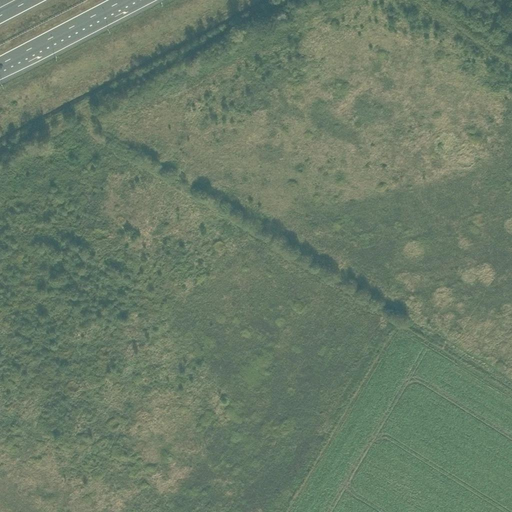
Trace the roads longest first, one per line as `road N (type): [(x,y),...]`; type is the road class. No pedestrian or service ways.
road 1 (track): [(511,31),(461,0),(284,0),(0,151)]
road 2 (motorway): [(0,64),(123,0)]
